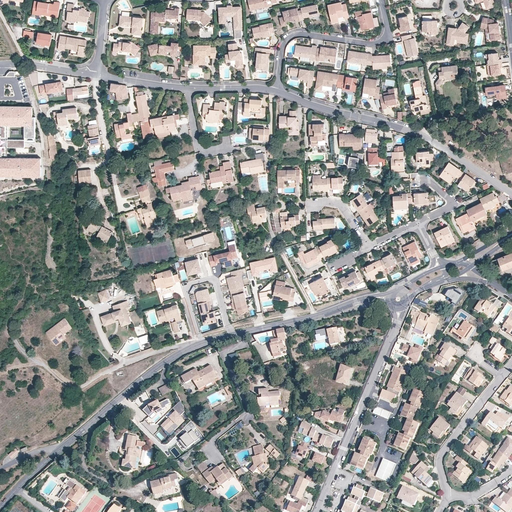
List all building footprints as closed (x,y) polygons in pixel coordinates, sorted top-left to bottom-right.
[(269,2),(268,0),(248,0),(251,10),(270,6),(269,2)] [(492,0),(474,0),(475,3),(484,0),(485,2),(483,3),(485,9),(494,6),(492,0)] [(54,4),(35,1),(33,14),(42,15),(42,12),(47,13),(47,15),(58,17),(61,3),(54,2),(54,4)] [(346,18),(350,17),(350,13),(347,4),(341,5),(341,3),(327,6),(331,23),(339,21),(338,17),(345,16),(346,18)] [(74,11),(74,9),(75,5),(68,4),(67,11),(68,11),(67,19),(73,20),(74,23),(78,21),(78,18),(83,19),(84,21),(88,22),(89,17),(90,17),(91,12),(87,11),(87,10),(85,10),(85,8),(82,8),(82,9),(80,9),(80,10),(77,10),(77,11),(74,11)] [(299,11),(301,21),(304,20),(304,18),(320,14),(317,4),(301,8),(302,10),(299,11)] [(232,8),(228,8),(219,8),(219,17),(226,17),(234,17),(235,30),(242,30),(241,8),(232,8)] [(297,22),(301,21),(299,11),(298,8),(285,11),(286,17),(281,18),(283,26),(288,25),(287,21),(297,19),(297,22)] [(373,12),(373,8),(357,11),(358,17),(360,16),(361,23),(362,23),(363,29),(377,26),(375,17),(368,19),(367,15),(372,14),(371,13),(373,12)] [(202,10),(188,9),(187,19),(200,20),(204,26),(211,20),(205,12),(202,12),(202,10)] [(156,13),(152,12),(151,19),(150,28),(155,28),(156,23),(155,23),(155,21),(165,23),(165,18),(173,19),(178,20),(179,12),(172,11),(166,10),(166,13),(156,11),(156,13)] [(409,15),(399,17),(400,23),(402,23),(402,26),(401,26),(402,31),(408,30),(407,25),(411,24),(409,15)] [(121,16),(120,22),(124,22),(124,24),(133,25),(133,26),(135,26),(135,30),(132,29),(132,34),(141,35),(142,31),(141,30),(142,27),(143,19),(121,16)] [(431,16),(421,16),(422,31),(431,31),(431,34),(435,34),(436,33),(436,26),(435,27),(435,25),(436,24),(436,20),(431,20),(431,16)] [(482,18),(480,27),(488,28),(490,41),(500,40),(497,23),(493,24),(492,20),(482,18)] [(155,28),(150,28),(149,33),(157,34),(158,23),(156,23),(155,28)] [(271,33),(276,32),(274,23),(261,26),(261,27),(253,28),(256,39),(264,37),(264,36),(271,34),(271,33)] [(458,31),(449,30),(447,41),(454,41),(455,38),(468,40),(469,33),(465,33),(469,27),(463,23),(458,29),(458,31)] [(39,33),(37,39),(39,39),(39,43),(42,44),(42,45),(43,46),(44,46),(45,45),(46,44),(50,45),(52,35),(39,33)] [(413,38),(412,33),(402,36),(403,40),(405,40),(407,48),(409,47),(409,49),(407,49),(409,56),(420,54),(416,37),(413,38)] [(67,48),(73,49),(73,47),(75,47),(75,49),(74,51),(78,51),(85,52),(86,40),(61,36),(59,49),(66,50),(67,48)] [(140,48),(131,42),(131,43),(128,43),(119,42),(118,44),(114,43),(112,52),(118,53),(118,50),(129,51),(135,56),(140,48)] [(164,54),(167,55),(168,54),(178,55),(179,44),(173,43),(172,46),(161,45),(160,43),(148,47),(150,52),(153,51),(155,55),(160,54),(164,54)] [(238,53),(238,50),(237,43),(229,44),(230,54),(225,54),(226,61),(231,60),(231,59),(233,57),(235,56),(235,59),(236,64),(243,63),(242,52),(241,52),(238,53)] [(204,54),(206,54),(211,54),(211,57),(216,57),(216,46),(211,47),(211,44),(194,45),(194,54),(193,54),(193,62),(200,62),(200,64),(206,64),(206,56),(204,56),(204,54)] [(311,60),(315,61),(315,60),(317,48),(318,46),(313,45),(313,47),(312,49),(308,48),(308,47),(297,45),(295,56),(311,58),(311,60)] [(271,49),(257,47),(257,53),(259,53),(257,67),(264,68),(263,70),(268,71),(269,63),(267,62),(267,58),(270,58),(271,49)] [(321,48),(317,48),(315,60),(325,61),(325,59),(336,60),(338,49),(321,47),(321,48)] [(367,64),(374,65),(373,54),(366,53),(366,55),(363,55),(363,53),(350,51),(348,61),(363,64),(363,62),(367,62),(367,64)] [(499,53),(490,54),(491,59),(489,61),(490,65),(492,65),(504,64),(503,60),(502,60),(503,60),(503,59),(500,59),(499,53)] [(374,65),(374,68),(383,67),(383,65),(389,64),(392,64),(392,54),(373,54),(374,65)] [(490,69),(491,76),(501,74),(501,68),(504,68),(504,64),(492,65),(492,69),(490,69)] [(457,65),(442,67),(443,70),(439,71),(440,77),(436,83),(441,86),(446,80),(459,78),(457,65)] [(308,86),(313,87),(315,70),(293,67),(293,74),(300,75),(300,77),(305,78),(309,79),(309,81),(308,86)] [(334,82),(338,82),(340,73),(320,71),(317,89),(321,89),(322,84),(322,82),(324,82),(324,84),(333,85),(334,82)] [(338,82),(338,86),(342,87),(343,82),(344,82),(343,87),(343,89),(347,90),(347,88),(357,89),(358,78),(345,76),(345,74),(340,73),(338,82)] [(380,93),(381,86),(378,85),(378,79),(366,78),(364,92),(370,93),(376,94),(376,95),(376,98),(381,98),(380,96),(380,93)] [(63,91),(61,82),(46,84),(46,85),(40,86),(41,94),(63,91)] [(129,98),(127,86),(112,83),(111,91),(116,91),(118,100),(129,98)] [(443,87),(441,86),(436,83),(438,93),(444,96),(443,87)] [(506,85),(487,88),(488,99),(507,96),(506,85)] [(88,86),(67,89),(68,101),(74,100),(74,95),(78,95),(89,93),(88,86)] [(415,111),(421,110),(421,109),(428,107),(426,95),(423,95),(421,86),(414,87),(415,95),(419,94),(420,98),(411,100),(412,108),(415,108),(415,111)] [(381,98),(383,109),(389,108),(388,105),(388,104),(392,103),(392,104),(399,102),(396,90),(390,91),(385,93),(385,95),(380,96),(381,98)] [(146,94),(144,95),(152,137),(155,136),(153,128),(152,128),(151,119),(150,117),(146,94)] [(141,120),(144,138),(152,137),(144,95),(136,96),(139,113),(141,120)] [(250,103),(246,103),(245,112),(256,113),(255,117),(262,117),(263,117),(264,116),(264,114),(265,113),(265,111),(265,108),(262,108),(262,100),(251,99),(250,103)] [(220,110),(225,111),(227,111),(227,106),(225,106),(225,102),(221,101),(221,103),(215,102),(215,108),(215,110),(210,109),(210,108),(211,105),(204,104),(203,117),(206,117),(206,120),(210,120),(214,121),(214,122),(219,123),(219,118),(220,110)] [(246,103),(238,102),(238,111),(243,112),(245,112),(246,103)] [(0,177),(41,177),(41,159),(6,159),(6,148),(25,148),(25,143),(36,143),(36,118),(33,118),(33,108),(0,107),(0,177)] [(67,113),(63,113),(57,114),(59,126),(68,125),(68,120),(78,118),(76,108),(66,110),(67,113)] [(134,122),(133,114),(132,113),(128,114),(129,122),(124,122),(124,124),(120,124),(119,123),(115,124),(117,136),(122,135),(122,137),(132,135),(131,130),(135,130),(134,122)] [(141,120),(139,113),(133,114),(134,122),(141,120)] [(152,128),(153,128),(156,127),(158,138),(171,135),(170,131),(177,129),(176,127),(174,115),(163,117),(152,119),(151,119),(152,128)] [(297,121),(297,117),(296,117),(291,117),(288,117),(288,116),(280,116),(280,127),(285,127),(288,127),(288,126),(292,126),(292,135),(299,135),(299,126),(297,126),(297,121)] [(99,136),(97,124),(88,125),(90,137),(87,137),(89,145),(100,144),(100,139),(98,139),(98,137),(99,136)] [(325,124),(310,124),(310,136),(312,136),(312,145),(319,145),(319,140),(327,140),(326,133),(322,133),(322,127),(325,126),(325,124)] [(265,129),(254,128),(253,139),(269,140),(270,129),(265,129)] [(366,129),(366,138),(377,139),(378,133),(375,133),(375,130),(366,129)] [(361,147),(360,136),(356,136),(356,138),(351,138),(351,134),(345,134),(340,134),(340,147),(353,146),(353,148),(361,147)] [(403,146),(398,146),(398,148),(396,148),(395,148),(395,152),(395,160),(391,160),(392,171),(405,170),(403,146)] [(378,147),(369,148),(370,162),(373,164),(376,164),(379,162),(378,156),(377,156),(377,153),(378,153),(378,147)] [(511,148),(496,154),(503,175),(511,172),(511,148)] [(417,158),(417,162),(425,162),(425,164),(426,164),(430,164),(429,151),(416,152),(417,158)] [(358,168),(360,159),(363,159),(364,154),(352,152),(351,157),(350,157),(349,167),(358,168)] [(241,162),(242,169),(245,168),(246,172),(251,171),(252,174),(264,171),(263,160),(265,159),(264,153),(256,154),(257,160),(241,162)] [(224,162),(225,169),(225,170),(220,171),(218,171),(210,172),(212,183),(220,182),(220,179),(223,179),(224,183),(234,181),(230,161),(224,162)] [(159,181),(164,180),(162,171),(174,168),(173,162),(155,166),(159,181)] [(458,178),(463,171),(449,162),(441,174),(452,181),(452,180),(455,176),(458,178)] [(162,171),(164,180),(166,180),(165,172),(175,170),(174,168),(162,171)] [(90,169),(78,171),(80,183),(92,181),(90,169)] [(300,170),(278,170),(278,188),(284,188),(284,180),(296,179),(296,182),(300,182),(300,170)] [(476,180),(463,171),(458,178),(461,180),(459,183),(459,184),(468,190),(472,186),(475,181),(476,180)] [(452,181),(441,174),(440,176),(451,182),(452,181)] [(183,186),(183,184),(167,188),(167,192),(171,191),(173,199),(183,197),(183,199),(188,198),(188,197),(193,196),(192,192),(197,191),(197,190),(202,188),(200,180),(195,181),(194,177),(189,178),(190,181),(186,181),(187,185),(183,186)] [(343,177),(328,178),(328,179),(328,188),(333,188),(344,188),(343,177)] [(321,179),(313,179),(314,190),(324,189),(324,191),(328,191),(328,188),(328,179),(321,179)] [(145,201),(146,204),(147,204),(148,206),(147,207),(143,208),(142,207),(138,209),(140,214),(144,213),(146,218),(145,218),(147,223),(153,221),(153,219),(157,218),(149,195),(151,195),(148,189),(139,192),(143,202),(145,201)] [(427,192),(411,193),(411,200),(412,203),(415,203),(415,205),(422,205),(422,202),(428,202),(427,197),(427,192)] [(493,192),(480,199),(482,202),(485,209),(495,204),(499,202),(496,195),(495,196),(493,192)] [(411,200),(411,193),(402,194),(402,195),(400,195),(393,196),(394,207),(399,207),(399,206),(408,205),(408,200),(411,200)] [(361,210),(368,205),(361,194),(353,199),(361,210)] [(352,201),(359,211),(361,210),(353,199),(352,201)] [(482,202),(467,210),(468,212),(472,221),(487,213),(486,210),(485,209),(482,202)] [(255,204),(247,206),(250,216),(253,216),(254,222),(265,220),(264,218),(267,217),(265,206),(257,208),(258,210),(256,210),(255,204)] [(372,209),(369,204),(368,205),(361,210),(370,224),(379,218),(372,209)] [(361,210),(359,211),(369,225),(370,224),(361,210)] [(289,217),(288,216),(288,212),(280,213),(282,226),(294,224),(294,225),(301,224),(299,214),(295,215),(295,216),(289,217)] [(456,218),(458,223),(460,223),(465,232),(475,227),(472,221),(468,212),(456,218)] [(322,220),(318,221),(314,221),(314,230),(323,229),(323,228),(335,227),(335,218),(322,218),(322,220)] [(99,226),(100,225),(101,223),(93,219),(87,229),(93,232),(97,230),(100,231),(98,236),(108,242),(113,232),(103,226),(102,228),(99,226)] [(464,235),(476,229),(475,227),(465,232),(460,223),(458,223),(464,235)] [(434,232),(441,245),(447,243),(447,242),(449,241),(451,245),(456,242),(448,226),(434,232)] [(215,240),(212,231),(186,240),(188,246),(194,244),(195,246),(215,240)] [(320,245),(316,247),(317,248),(321,257),(328,254),(334,251),(338,249),(333,239),(327,241),(328,242),(320,246),(320,245)] [(402,248),(410,263),(414,261),(416,263),(420,261),(418,258),(417,255),(420,253),(415,242),(402,248)] [(239,256),(235,244),(229,245),(231,251),(209,256),(211,266),(218,264),(217,262),(216,257),(221,256),(222,260),(224,260),(226,266),(234,264),(233,257),(239,256)] [(319,260),(322,259),(321,257),(317,248),(305,254),(303,251),(299,253),(303,261),(305,260),(309,266),(319,261),(319,260)] [(511,253),(498,259),(502,270),(511,266),(511,253)] [(383,259),(380,260),(384,269),(395,263),(391,254),(382,257),(383,259)] [(275,257),(249,263),(252,276),(260,275),(259,272),(270,269),(270,272),(278,271),(275,257)] [(190,274),(203,271),(199,259),(187,262),(190,274)] [(380,260),(365,267),(369,276),(374,274),(382,270),(383,271),(385,271),(384,269),(380,260)] [(229,282),(231,289),(233,289),(244,286),(245,285),(242,273),(244,273),(242,268),(232,271),(233,276),(229,277),(230,281),(229,282)] [(181,281),(179,274),(173,275),(172,269),(158,273),(160,277),(159,278),(155,279),(157,287),(161,286),(168,284),(168,283),(170,282),(171,283),(176,282),(181,281)] [(346,278),(345,276),(340,278),(345,289),(363,279),(361,276),(359,277),(355,271),(348,274),(349,276),(346,278)] [(310,283),(316,294),(320,292),(321,295),(330,291),(323,277),(310,283)] [(276,285),(274,294),(285,297),(285,299),(293,301),(295,293),(291,292),(292,288),(276,285)] [(247,298),(244,286),(233,289),(235,297),(233,297),(233,298),(234,302),(247,298)] [(197,293),(199,303),(212,299),(209,288),(208,288),(198,291),(197,293)] [(459,288),(448,290),(445,295),(452,300),(451,301),(456,305),(464,292),(459,288)] [(104,293),(104,290),(99,291),(102,301),(111,298),(108,291),(104,293)] [(268,291),(260,293),(261,300),(268,299),(267,293),(269,293),(268,291)] [(250,310),(247,298),(234,302),(233,302),(234,308),(236,307),(238,307),(238,309),(239,313),(247,312),(247,311),(250,310)] [(426,308),(428,303),(415,298),(414,303),(426,308)] [(498,310),(482,298),(474,309),(479,313),(481,311),(489,317),(492,312),(495,314),(498,310)] [(213,311),(211,304),(213,303),(212,299),(200,302),(203,313),(213,311)] [(104,323),(115,319),(119,318),(122,317),(125,325),(131,322),(127,307),(130,306),(128,300),(114,305),(116,311),(102,316),(104,323)] [(173,306),(160,310),(163,322),(169,320),(169,319),(176,317),(177,321),(183,319),(178,304),(172,306),(173,306)] [(217,320),(215,310),(213,311),(203,313),(206,323),(217,320)] [(416,325),(421,313),(417,311),(416,312),(414,316),(412,323),(416,325)] [(431,316),(431,317),(430,319),(427,317),(428,316),(421,313),(416,325),(426,329),(424,332),(424,335),(426,336),(427,333),(433,336),(439,319),(431,316)] [(500,327),(505,319),(499,315),(494,323),(500,327)] [(47,331),(50,335),(51,334),(52,336),(51,337),(56,344),(61,340),(59,337),(64,333),(72,327),(65,317),(47,331)] [(511,318),(510,317),(503,327),(508,331),(507,333),(511,336),(511,318)] [(450,333),(459,339),(461,336),(464,338),(467,340),(475,328),(465,321),(458,331),(453,328),(450,333)] [(143,325),(135,327),(137,335),(145,333),(143,325)] [(499,329),(493,325),(490,329),(496,333),(499,329)] [(286,337),(284,328),(276,330),(278,336),(275,337),(275,340),(271,341),(272,343),(270,344),(272,353),(280,351),(280,348),(284,348),(283,341),(284,341),(283,338),(286,337)] [(317,339),(328,337),(327,328),(315,331),(317,339)] [(338,339),(339,338),(337,328),(328,330),(331,347),(334,347),(333,345),(339,344),(338,339)] [(141,345),(150,342),(147,334),(138,337),(141,345)] [(496,340),(493,337),(489,343),(492,345),(490,348),(493,351),(491,354),(495,357),(495,358),(500,361),(504,356),(503,355),(506,350),(495,342),(496,340)] [(417,363),(423,347),(416,344),(414,348),(405,344),(403,349),(410,352),(409,356),(413,358),(412,361),(417,363)] [(442,352),(440,356),(437,360),(445,366),(448,362),(451,357),(452,355),(453,356),(456,351),(445,344),(440,351),(442,352)] [(238,360),(236,353),(229,355),(231,362),(238,360)] [(198,389),(206,385),(205,383),(214,378),(218,377),(211,365),(199,373),(196,369),(181,377),(185,383),(193,380),(198,389)] [(352,368),(342,365),(337,381),(347,384),(352,368)] [(396,374),(393,372),(387,387),(388,387),(387,391),(383,389),(380,397),(393,402),(397,394),(399,394),(400,393),(401,389),(402,389),(408,373),(398,368),(396,374)] [(477,375),(479,373),(471,368),(464,378),(477,386),(479,383),(481,384),(484,380),(480,378),(477,375)] [(450,383),(442,393),(447,398),(456,388),(450,383)] [(162,396),(175,390),(172,384),(169,386),(168,384),(159,389),(160,392),(162,396)] [(511,387),(510,387),(507,391),(508,392),(502,400),(509,404),(511,399),(511,387)] [(461,388),(457,393),(462,397),(467,391),(461,388)] [(259,390),(259,394),(262,394),(262,398),(258,398),(259,407),(266,406),(266,404),(270,403),(270,402),(279,401),(279,397),(280,396),(280,391),(269,392),(269,389),(259,390)] [(415,390),(410,402),(412,403),(411,406),(409,405),(407,404),(402,416),(409,419),(403,431),(406,432),(404,435),(402,434),(400,433),(395,446),(406,450),(411,438),(413,439),(420,424),(413,421),(418,409),(420,410),(426,394),(415,390)] [(461,407),(462,408),(468,401),(462,397),(457,393),(448,405),(451,408),(449,411),(455,415),(461,407)] [(148,405),(143,410),(149,416),(153,412),(156,411),(157,413),(163,411),(162,409),(166,407),(166,406),(170,404),(167,399),(159,403),(158,401),(150,405),(149,405),(148,405)] [(185,410),(180,401),(172,409),(176,412),(161,427),(169,435),(184,420),(179,416),(185,410)] [(388,419),(391,412),(383,409),(376,406),(373,413),(381,416),(388,419)] [(314,415),(321,418),(321,417),(325,419),(324,420),(329,421),(330,419),(334,421),(335,420),(342,423),(343,419),(342,419),(344,415),(346,411),(340,409),(339,413),(334,411),(329,409),(329,411),(327,410),(315,413),(314,415)] [(488,424),(496,431),(499,427),(501,429),(510,418),(497,412),(495,415),(491,412),(482,424),(486,427),(487,425),(488,424)] [(444,432),(445,432),(450,425),(440,417),(431,429),(434,432),(432,435),(438,439),(444,432)] [(188,433),(180,441),(186,449),(199,438),(193,431),(197,428),(194,424),(191,421),(184,428),(188,433)] [(242,422),(235,426),(238,430),(244,426),(242,422)] [(317,443),(320,435),(316,433),(316,431),(315,431),(315,430),(313,429),(314,427),(303,422),(300,428),(304,429),(302,434),(313,438),(312,441),(317,443)] [(323,436),(320,435),(317,443),(331,448),(334,439),(324,435),(323,435),(323,436)] [(138,437),(129,436),(127,443),(126,451),(128,451),(126,460),(127,460),(127,465),(131,466),(132,461),(136,462),(138,453),(136,452),(137,446),(145,448),(146,443),(138,441),(138,437)] [(476,436),(473,440),(478,445),(476,447),(475,446),(473,449),(469,446),(466,444),(464,448),(471,453),(473,450),(477,453),(474,456),(479,460),(482,456),(480,455),(485,449),(486,450),(489,446),(476,436)] [(499,451),(508,458),(511,453),(511,439),(508,437),(503,444),(504,444),(499,451)] [(365,439),(360,451),(361,452),(360,455),(358,454),(356,453),(351,465),(363,470),(368,459),(369,459),(370,455),(372,456),(377,444),(365,439)] [(478,445),(473,440),(469,446),(473,449),(475,446),(476,447),(478,445)] [(308,444),(302,441),(296,455),(305,458),(309,450),(307,449),(308,444)] [(253,447),(256,456),(257,462),(254,465),(250,470),(254,473),(258,469),(263,473),(269,466),(266,463),(268,461),(266,453),(265,454),(263,450),(264,449),(263,445),(253,447)] [(266,449),(271,454),(275,450),(270,445),(266,449)] [(12,458),(19,451),(16,448),(10,453),(9,455),(12,458)] [(275,450),(271,454),(276,458),(280,454),(275,450)] [(505,462),(508,458),(499,451),(486,469),(492,472),(496,466),(498,468),(501,464),(502,465),(504,462),(505,462)] [(316,453),(313,461),(323,465),(323,463),(325,464),(328,457),(316,453)] [(413,453),(409,461),(415,464),(419,459),(413,453)] [(457,467),(457,468),(458,469),(456,472),(455,471),(453,474),(464,483),(473,472),(466,467),(469,464),(457,456),(455,459),(460,463),(457,467)] [(388,482),(396,465),(384,459),(376,477),(388,482)] [(127,465),(127,460),(126,460),(124,460),(122,466),(135,469),(136,462),(132,461),(131,466),(127,465)] [(203,462),(197,467),(209,482),(215,477),(217,479),(222,485),(233,476),(226,468),(222,471),(219,467),(215,470),(211,472),(209,469),(203,462)] [(424,470),(427,466),(422,462),(412,472),(426,486),(433,478),(427,473),(424,470)] [(241,470),(237,473),(241,478),(245,475),(241,470)] [(169,477),(167,478),(151,482),(154,495),(165,492),(164,490),(174,488),(174,487),(177,486),(175,480),(179,479),(177,473),(169,475),(169,477)] [(305,511),(309,500),(304,498),(302,497),(305,491),(309,481),(313,483),(315,479),(307,476),(306,480),(300,477),(292,495),(293,496),(292,498),(299,501),(298,505),(291,502),(287,510),(290,511),(300,511),(302,509),(305,511)] [(68,491),(67,490),(61,498),(66,502),(69,498),(78,505),(87,492),(71,480),(67,485),(70,487),(68,491)] [(363,496),(365,491),(362,490),(363,487),(357,484),(356,487),(353,486),(350,494),(355,496),(359,497),(362,499),(363,496)] [(412,493),(413,491),(403,486),(397,497),(411,504),(414,499),(416,500),(418,496),(412,493)] [(370,487),(368,493),(366,497),(380,503),(384,493),(370,487)] [(61,498),(67,490),(64,489),(58,497),(61,498)] [(212,490),(209,492),(216,500),(220,497),(215,490),(213,492),(212,490)] [(511,497),(507,494),(502,499),(500,498),(499,497),(498,499),(496,498),(492,502),(505,511),(509,511),(511,508),(511,497)] [(356,504),(357,500),(354,499),(344,495),(343,498),(345,499),(341,510),(339,509),(337,511),(365,511),(358,509),(360,506),(356,504)] [(72,502),(68,508),(74,511),(78,506),(72,502)]
